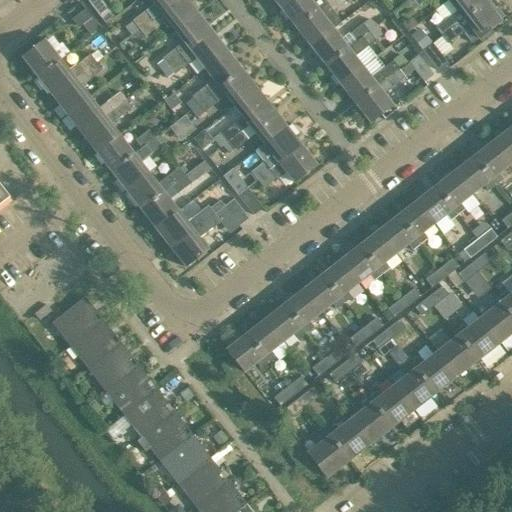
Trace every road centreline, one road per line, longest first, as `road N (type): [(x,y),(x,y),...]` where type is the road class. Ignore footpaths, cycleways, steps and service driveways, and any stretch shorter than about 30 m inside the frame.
road 1 (residential): [(195,313),(511,71)]
road 2 (residential): [(195,313),(174,311),(0,82)]
road 3 (residential): [(367,511),(511,400)]
